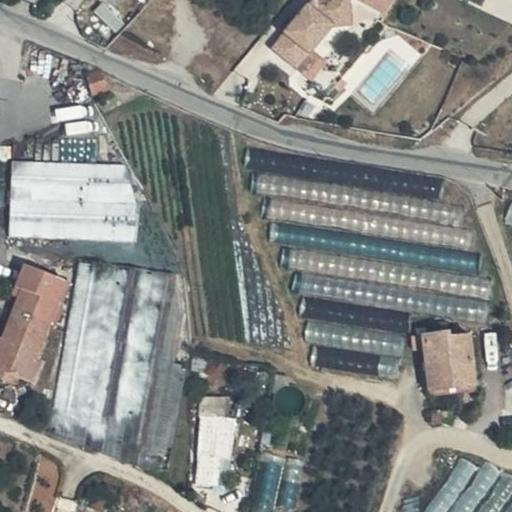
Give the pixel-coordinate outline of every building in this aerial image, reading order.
[(18,0),(28,10),(37,0),(18,0)] [(309,0),(273,44),(297,65),(332,23),(352,21),(349,0),(309,0)] [(362,0),(389,14),(396,0),(362,0)] [(332,23),(297,65),(312,78),(328,59),(324,55),(352,21),(332,23)] [(67,98),(60,97),(64,124),(71,137),(117,118),(67,98)] [(12,162),(13,238),(137,237),(136,161),(12,162)] [(77,260),(54,447),(169,460),(192,273),(77,260)] [(19,397),(52,315),(12,298),(3,319),(13,323),(9,331),(0,351),(0,410),(19,418),(26,399),(19,397)] [(13,323),(3,319),(0,325),(0,327),(9,331),(13,323)] [(449,331),(419,336),(428,397),(480,389),(471,335),(450,338),(449,331)] [(202,418),(196,483),(218,485),(220,459),(231,460),(234,420),(202,418)] [(261,505),(301,507),(304,456),(264,454),(261,505)]
